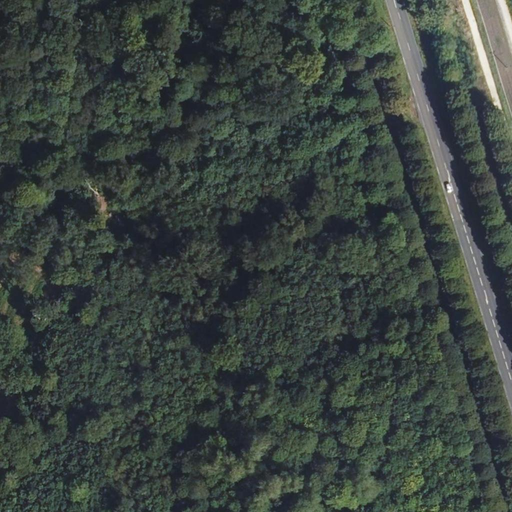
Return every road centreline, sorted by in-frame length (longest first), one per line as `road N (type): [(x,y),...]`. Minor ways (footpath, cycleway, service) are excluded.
road 1 (unknown): [(482,511),(330,0)]
road 2 (track): [(0,424),(206,0)]
road 3 (secondary): [(392,0),(511,384)]
